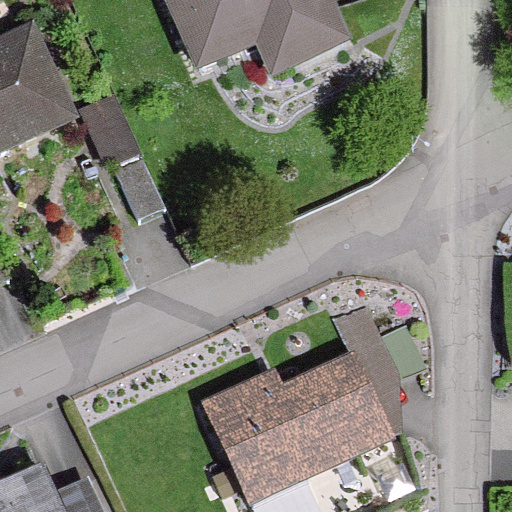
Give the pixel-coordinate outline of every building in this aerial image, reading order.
[(340,45),(319,0),(162,0),(194,72),(281,33),(295,65),(340,45)] [(0,157),(4,155),(1,148),(64,119),(31,48),(0,61),(0,157)] [(108,102),(80,115),(105,170),(133,157),(108,102)] [(136,160),(109,172),(134,227),(161,215),(136,160)] [(266,396),(262,385),(202,412),(240,497),(295,472),(301,484),(386,446),(353,374),(381,362),(359,314),(331,326),(349,366),(289,393),(286,387),(266,396)] [(0,490),(0,511),(86,511),(75,487),(49,500),(37,474),(0,490)]
